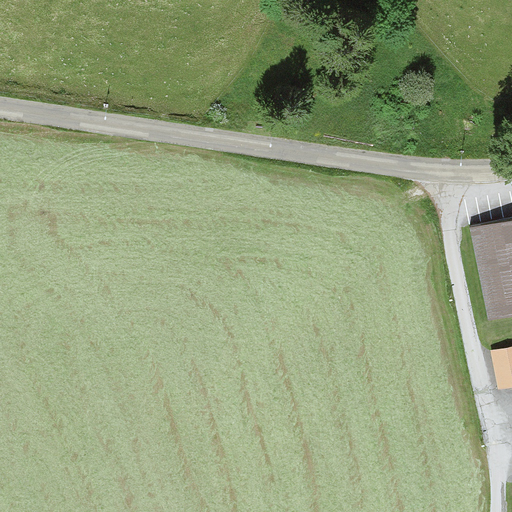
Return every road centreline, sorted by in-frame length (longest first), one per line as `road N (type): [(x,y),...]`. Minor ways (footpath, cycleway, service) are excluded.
road 1 (unclassified): [(447,178),(0,110)]
road 2 (residential): [(447,178),(499,511)]
